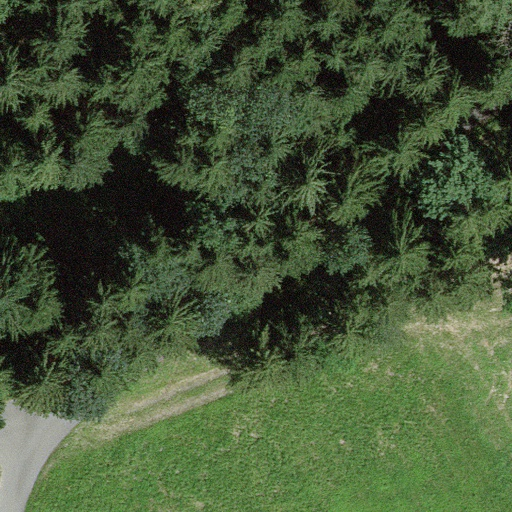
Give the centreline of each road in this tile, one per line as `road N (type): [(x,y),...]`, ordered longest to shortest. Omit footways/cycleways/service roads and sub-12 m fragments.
road 1 (unclassified): [(511,104),(63,412),(26,463),(9,511)]
road 2 (track): [(0,441),(153,406),(511,282)]
